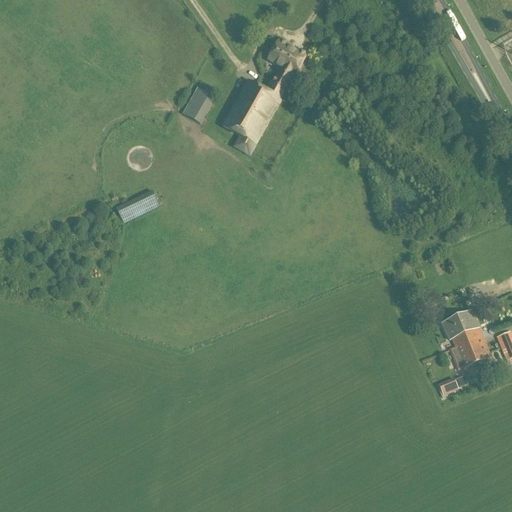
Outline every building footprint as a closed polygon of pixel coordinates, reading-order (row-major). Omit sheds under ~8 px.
[(287,43),(283,41),(280,42),(279,41),(268,61),(281,69),(268,92),(248,80),(221,127),(239,137),(233,148),(251,158),(283,101),(281,99),(294,77),(295,78),(306,57),(305,56),(305,53),(301,51),(299,52),(286,45),(287,43)] [(116,209),(123,224),(160,207),(153,191),(116,209)] [(467,345),(476,365),(491,358),(472,312),(465,315),(467,319),(465,320),(474,341),(467,345)] [(456,349),(467,345),(474,341),(465,320),(467,319),(465,315),(442,325),(450,342),(452,341),(456,349)] [(511,334),(511,333),(497,339),(506,362),(511,359),(511,334)] [(465,370),(476,365),(467,345),(456,349),(465,370)] [(444,397),(459,391),(454,380),(439,386),(444,397)]
